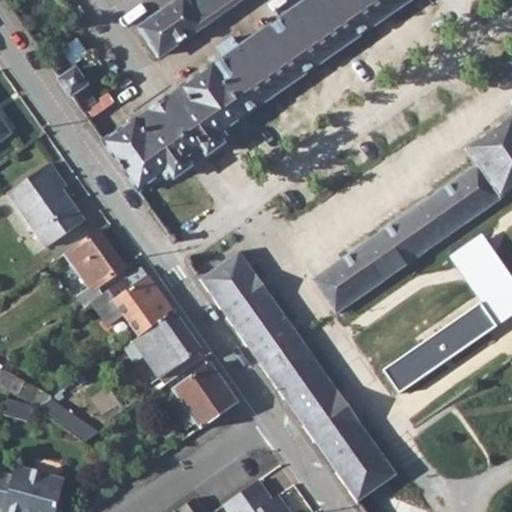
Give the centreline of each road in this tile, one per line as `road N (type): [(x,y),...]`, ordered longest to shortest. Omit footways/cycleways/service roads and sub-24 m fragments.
road 1 (unknown): [(511,85),(488,112),(307,236),(289,238),(270,230),(87,0)]
road 2 (residential): [(0,34),(272,421)]
road 3 (residential): [(131,511),(272,421)]
road 4 (unknown): [(150,86),(271,0)]
